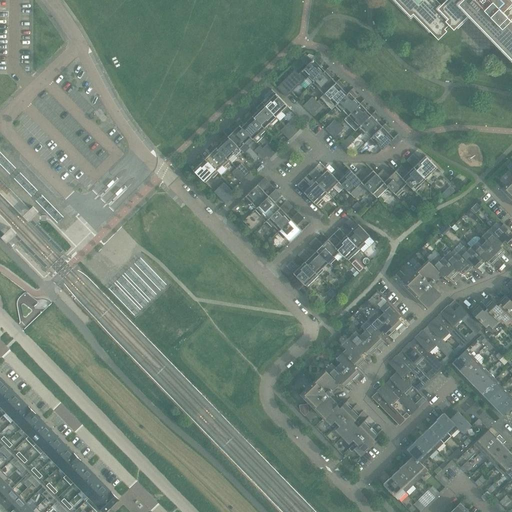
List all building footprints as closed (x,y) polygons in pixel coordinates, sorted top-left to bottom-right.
[(510,57),(511,59),(511,60),(511,61),(511,22),(510,20),(511,18),(511,0),(393,0),(410,17),(413,14),(438,40),(447,32),(445,30),(449,26),(454,30),(469,15),(492,39),(491,40),(499,48),(500,47),(502,50),(501,51),(509,58),(510,57)] [(324,71),(319,66),(322,64),(316,58),(318,56),(318,55),(302,71),(308,77),(312,82),(324,71)] [(335,82),(330,77),(332,75),(327,69),(329,67),(328,66),(324,71),(312,82),(311,83),(316,89),(318,87),(324,93),(335,82)] [(300,85),(308,77),(302,71),(298,74),(295,70),(277,87),(286,97),(299,84),(300,85)] [(346,93),(341,88),(344,86),(338,80),(340,78),(335,82),(324,93),(324,94),(321,98),(331,108),(335,105),(346,93)] [(360,104),(354,98),(357,96),(351,90),(353,88),(346,93),(335,105),(341,111),(342,109),(348,115),(360,104)] [(289,107),(276,93),(271,89),(271,90),(273,92),(267,97),(269,100),(264,105),(276,117),(281,112),(283,114),(289,107)] [(308,110),(316,102),(312,97),(303,106),(308,110)] [(371,115),(366,110),(368,108),(363,102),(365,100),(364,99),(360,104),(348,115),(348,116),(347,117),(345,119),(355,130),(358,128),(371,115)] [(276,117),(264,105),(260,100),(260,101),(261,103),(256,109),(258,111),(253,116),(264,128),(270,123),(272,125),(278,119),(276,117)] [(312,115),(321,106),(316,102),(308,110),(312,115)] [(382,127),(377,121),(379,119),(374,113),(376,111),(375,111),(371,115),(358,128),(363,134),(365,132),(370,138),(382,127)] [(266,130),(264,128),(253,116),(249,112),(248,112),(250,114),(244,120),(247,122),(241,127),(253,139),(257,143),(262,137),(260,136),(266,130)] [(330,133),(339,125),(334,120),(325,129),(330,133)] [(253,139),(241,127),(235,121),(237,123),(231,129),(233,131),(228,136),(240,148),(245,143),(247,145),(253,139)] [(298,131),(289,121),(284,126),(294,135),(298,131)] [(393,138),(388,133),(390,131),(385,125),(387,123),(386,122),(382,127),(370,138),(369,140),(375,146),(376,144),(382,150),(389,143),(393,147),(402,139),(398,134),(393,138)] [(334,137),(343,129),(339,125),(330,133),(334,137)] [(294,135),(284,126),(280,130),(289,140),(294,135)] [(240,148),(228,136),(224,132),(223,133),(225,135),(220,140),(222,142),(217,148),(228,159),(234,154),(235,156),(242,150),(240,148)] [(345,149),(354,141),(350,136),(341,145),(345,149)] [(228,159),(217,148),(212,143),(212,144),(214,146),(208,151),(210,154),(205,159),(217,171),(222,165),(224,167),(230,161),(228,159)] [(275,153),(266,144),(262,148),(268,155),(271,158),(275,153)] [(268,155),(262,148),(260,146),(255,151),(263,159),(268,155)] [(217,171),(205,159),(201,154),(201,155),(203,157),(197,162),(199,165),(194,170),(189,166),(205,182),(211,177),(213,179),(219,173),(217,171)] [(431,174),(437,168),(425,156),(420,161),(413,154),(406,160),(413,167),(425,180),(427,181),(433,175),(431,174)] [(250,173),(241,164),(237,168),(245,177),(250,173)] [(425,180),(413,167),(408,172),(402,165),(395,171),(407,183),(416,192),(422,187),(420,185),(425,180)] [(245,177),(237,168),(232,172),(241,182),(245,177)] [(315,168),(308,174),(315,181),(327,193),(329,195),(335,189),(341,184),(331,174),(327,170),(322,175),(315,168)] [(362,182),(354,175),(350,170),(344,176),(337,168),(331,174),(341,184),(352,195),(358,189),(360,191),(365,186),(362,182)] [(384,183),(376,175),(373,171),(367,176),(360,169),(354,175),(362,182),(365,186),(375,196),(377,198),(388,187),(384,183)] [(407,183),(395,171),(390,176),(383,169),(376,175),(384,183),(388,187),(397,196),(403,191),(401,189),(407,183)] [(268,196),(263,191),(271,184),(265,178),(245,196),(244,198),(249,204),(251,202),(257,208),(268,196)] [(327,193),(315,181),(310,186),(303,179),(297,185),(317,206),(323,200),(322,199),(327,193)] [(235,195),(231,191),(223,183),(214,192),(226,204),(235,195)] [(280,208),(274,202),(282,195),(276,189),(268,196),(257,208),(255,209),(261,215),(262,214),(268,219),(280,208)] [(291,219),(286,214),(293,207),(287,201),(280,208),(268,219),(266,221),(272,227),(274,225),(279,231),(291,219)] [(302,231),(297,225),(304,218),(298,212),(291,219),(279,231),(277,232),(283,239),(285,237),(290,243),(302,231)] [(370,236),(358,224),(352,230),(345,223),(339,229),(346,236),(359,249),(365,244),(364,242),(370,236)] [(511,243),(511,233),(504,224),(501,227),(497,223),(490,230),(504,244),(506,241),(510,245),(511,243)] [(504,244),(490,230),(483,236),(487,241),(484,243),(498,257),(505,250),(501,246),(504,244)] [(359,249),(346,236),(341,241),(334,234),(328,239),(340,251),(339,252),(348,261),(354,255),(359,249)] [(498,257),(484,243),(478,237),(477,237),(475,237),(473,238),(467,244),(471,248),(484,262),(484,263),(487,260),(491,264),(498,257)] [(309,244),(316,251),(328,263),(330,265),(336,259),(334,257),(339,252),(340,251),(328,239),(322,245),(315,238),(309,244)] [(484,262),(471,248),(468,251),(460,243),(453,249),(457,253),(471,267),(471,268),(471,267),(474,265),(478,269),(484,262)] [(328,263),(316,251),(311,256),(304,249),(298,255),(305,262),(318,276),(324,270),(322,268),(328,263)] [(471,267),(457,253),(455,256),(450,252),(443,258),(457,272),(458,272),(460,270),(464,274),(471,267)] [(457,272),(443,258),(441,261),(437,256),(430,262),(441,274),(444,277),(446,275),(450,278),(457,272)] [(318,276),(305,262),(299,267),(292,260),(286,266),(307,287),(318,276)] [(432,286),(435,283),(437,281),(435,279),(441,274),(430,262),(428,260),(428,261),(430,263),(408,284),(429,305),(427,308),(441,295),(432,286)] [(511,297),(510,300),(506,296),(499,302),(511,315),(511,297)] [(511,316),(511,315),(499,302),(496,305),(492,300),(486,307),(499,321),(502,319),(506,323),(511,316)] [(401,316),(387,301),(380,308),(385,313),(382,315),(395,329),(402,322),(399,319),(401,316)] [(482,329),(464,310),(462,308),(456,313),(448,305),(441,313),(448,321),(449,320),(456,327),(463,320),(476,334),(482,329)] [(499,321),(486,307),(485,307),(483,310),(479,306),(472,312),(485,326),(488,324),(492,328),(499,321)] [(395,329),(382,315),(379,318),(375,313),(368,320),(382,334),(385,332),(388,336),(395,329)] [(467,339),(456,327),(449,320),(448,321),(443,326),(436,318),(428,326),(435,333),(436,333),(443,340),(450,333),(463,347),(471,339),(469,337),(467,339)] [(382,334),(368,320),(361,327),(366,331),(363,334),(376,347),(383,341),(380,337),(382,334)] [(454,351),(443,340),(436,333),(435,333),(430,338),(423,331),(415,338),(423,346),(423,345),(430,352),(437,345),(450,359),(458,352),(455,350),(454,351)] [(376,347),(363,334),(360,336),(356,332),(349,338),(363,353),(366,350),(370,354),(376,347)] [(363,353),(349,338),(343,345),(347,349),(344,352),(358,366),(365,360),(361,355),(363,353)] [(432,377),(445,365),(443,363),(441,364),(430,352),(423,345),(423,346),(417,351),(410,343),(402,351),(410,358),(417,365),(424,358),(433,367),(426,374),(428,377),(430,375),(432,377)] [(460,371),(474,357),(466,350),(452,363),(460,371)] [(358,366),(344,352),(337,358),(342,363),(339,365),(352,379),(359,373),(355,369),(358,366)] [(426,374),(417,365),(410,358),(404,363),(397,356),(389,363),(397,372),(398,371),(404,377),(411,371),(424,385),(432,377),(430,375),(428,377),(426,374)] [(467,378),(481,365),(474,357),(460,371),(467,378)] [(352,379),(339,365),(336,368),(332,364),(325,371),(338,384),(339,385),(342,382),(345,386),(352,379)] [(474,385),(488,372),(481,365),(467,378),(474,385)] [(314,381),(301,394),(314,407),(324,417),(336,406),(338,404),(329,396),(334,391),(333,389),(338,384),(325,371),(314,381)] [(414,388),(404,377),(398,371),(397,372),(390,379),(398,387),(393,391),(399,398),(399,399),(410,410),(409,412),(411,414),(426,400),(422,397),(416,403),(407,395),(414,388)] [(481,393),(495,379),(488,372),(474,385),(481,393)] [(488,400),(502,387),(495,379),(481,393),(488,400)] [(0,388),(0,403),(13,391),(5,383),(0,388)] [(392,406),(399,399),(399,398),(393,391),(392,392),(385,384),(377,391),(385,399),(380,404),(372,396),(372,397),(399,425),(410,416),(406,412),(402,416),(392,406)] [(495,408),(509,394),(502,387),(488,400),(495,408)] [(0,403),(0,405),(6,412),(7,412),(20,399),(13,391),(0,403)] [(503,415),(511,406),(511,396),(509,394),(495,408),(503,415)] [(7,412),(6,412),(14,420),(28,406),(20,399),(7,412)] [(338,423),(352,409),(345,402),(341,406),(338,404),(324,417),(331,424),(335,420),(338,423)] [(14,420),(22,428),(22,427),(36,414),(28,406),(14,420)] [(343,437),(357,423),(354,420),(358,416),(352,409),(338,423),(340,426),(336,430),(343,437)] [(471,426),(462,416),(458,412),(450,419),(459,428),(464,433),(471,426)] [(459,428),(450,419),(444,413),(436,420),(451,436),(459,428)] [(22,427),(22,428),(29,435),(43,422),(36,414),(22,427)] [(451,436),(436,420),(429,428),(444,443),(451,436)] [(356,442),(370,428),(364,421),(360,425),(357,423),(343,437),(349,443),(354,439),(356,442)] [(43,422),(29,435),(36,443),(37,443),(50,429),(43,422)] [(361,456),(376,442),(373,439),(377,435),(370,428),(356,442),(349,449),(352,451),(354,449),(361,456)] [(444,443),(429,428),(422,435),(436,450),(444,443)] [(36,443),(33,446),(41,454),(44,451),(58,437),(50,429),(37,443),(36,443)] [(481,452),(496,438),(489,430),(474,444),(481,452)] [(436,450),(422,435),(414,442),(429,457),(436,450)] [(44,451),(52,459),(52,458),(66,445),(58,437),(44,451)] [(488,460),(503,445),(496,438),(481,452),(488,460)] [(429,457),(414,442),(407,449),(413,456),(421,465),(429,457)] [(52,458),(52,459),(59,466),(73,453),(66,445),(52,458)] [(495,467),(511,452),(503,445),(488,460),(495,467)] [(7,450),(3,454),(8,458),(12,454),(7,450)] [(502,474),(505,471),(511,464),(511,453),(511,452),(495,467),(502,474)] [(59,466),(67,474),(81,461),(73,453),(59,466)] [(427,471),(421,465),(413,456),(406,463),(420,478),(427,471)] [(18,461),(14,465),(18,469),(22,465),(18,461)] [(88,468),(81,461),(67,474),(74,482),(88,468)] [(420,478),(406,463),(398,470),(413,485),(420,478)] [(22,465),(18,469),(22,473),(26,469),(22,465)] [(88,468),(74,482),(82,490),(96,476),(88,468)] [(1,470),(0,471),(0,485),(5,481),(6,481),(9,478),(1,470)] [(413,485),(398,470),(391,477),(406,492),(413,485)] [(96,476),(82,490),(89,497),(103,484),(96,476)] [(406,492),(391,477),(383,484),(398,499),(406,492)] [(36,480),(32,483),(36,488),(40,484),(36,480)] [(5,481),(0,485),(0,500),(12,488),(11,487),(6,481),(5,481)] [(111,492),(103,484),(89,497),(97,505),(111,492)] [(12,488),(0,500),(0,502),(6,509),(19,496),(12,488)] [(46,490),(42,494),(46,498),(50,494),(46,490)] [(111,492),(97,505),(103,511),(105,511),(119,500),(111,492)] [(50,494),(46,498),(50,502),(54,499),(50,494)] [(19,496),(6,509),(9,511),(17,511),(26,503),(19,496)] [(26,503),(17,511),(31,511),(34,510),(33,510),(28,504),(26,503)] [(465,511),(467,510),(466,511),(459,504),(461,503),(460,503),(450,511),(465,511)]
